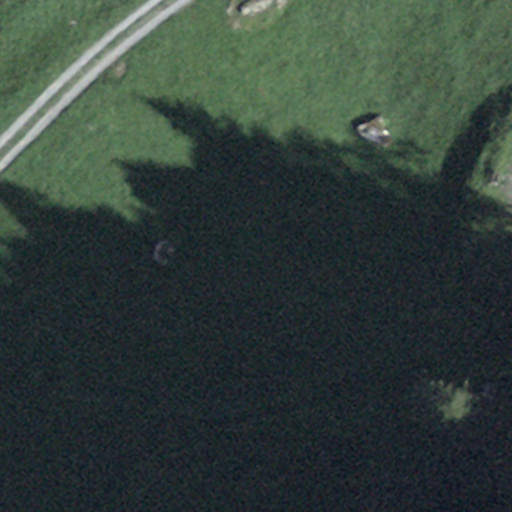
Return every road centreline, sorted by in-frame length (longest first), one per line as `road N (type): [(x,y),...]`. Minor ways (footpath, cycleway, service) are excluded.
road 1 (track): [(108,511),(150,459),(194,438),(363,390),(433,358),(454,330),(511,199)]
road 2 (track): [(0,152),(120,29),(162,0)]
